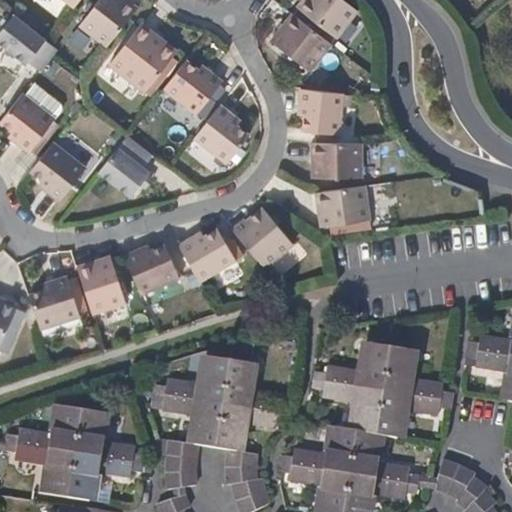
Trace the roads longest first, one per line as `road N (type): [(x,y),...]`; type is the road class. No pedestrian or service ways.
road 1 (residential): [(0,198),(32,234),(59,239),(178,217),(240,194),(277,135),(275,109),(229,19)]
road 2 (unclassified): [(381,0),(395,21),(399,94),(414,130),(442,153),(511,175)]
road 3 (unclassified): [(511,154),(460,106),(445,47),(406,0)]
